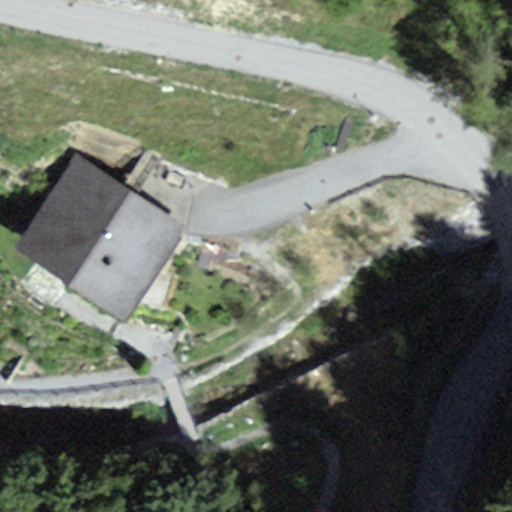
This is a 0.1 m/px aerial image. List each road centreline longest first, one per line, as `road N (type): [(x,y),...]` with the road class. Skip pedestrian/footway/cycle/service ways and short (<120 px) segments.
road 1 (unclassified): [(19,0),(393,95),(459,138),(503,184)]
road 2 (unclassified): [(429,511),(465,413),(511,328)]
